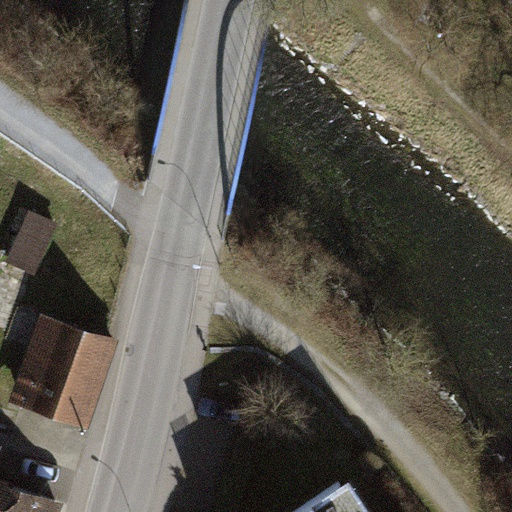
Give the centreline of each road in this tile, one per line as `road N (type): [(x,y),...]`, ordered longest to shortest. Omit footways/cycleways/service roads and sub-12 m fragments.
road 1 (track): [(451,511),(423,470),(314,360),(216,293),(170,281)]
road 2 (tertiary): [(188,203),(116,511)]
road 3 (track): [(184,223),(140,211),(0,104)]
road 4 (track): [(349,0),(379,19),(511,148)]
road 5 (tertiary): [(188,203),(231,0)]
